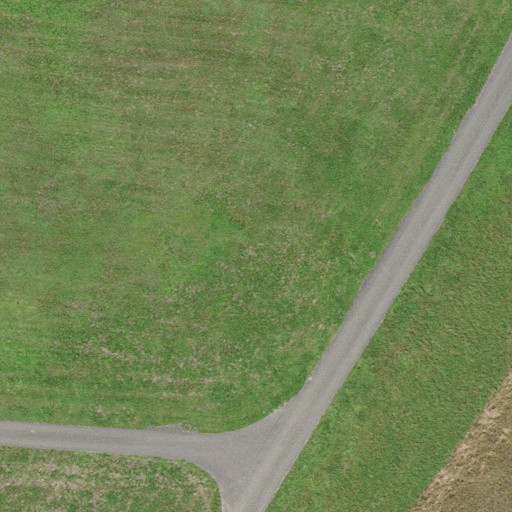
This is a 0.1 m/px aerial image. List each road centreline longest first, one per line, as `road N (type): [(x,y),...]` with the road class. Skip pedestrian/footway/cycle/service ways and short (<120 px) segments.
road 1 (unclassified): [(511,55),(233,511)]
road 2 (track): [(264,461),(199,449),(0,437)]
